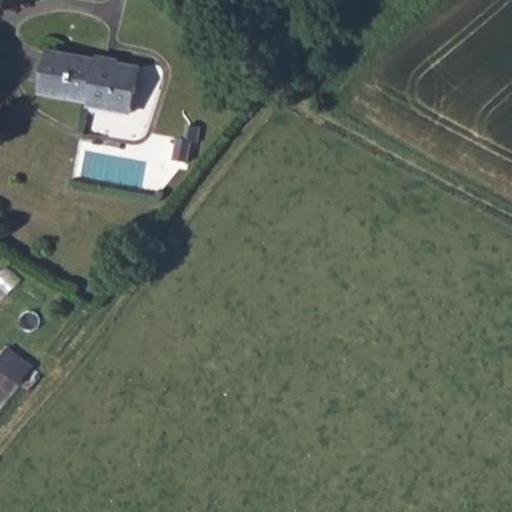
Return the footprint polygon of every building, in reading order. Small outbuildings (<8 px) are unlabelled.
[(173,0),(184,12),(196,4),(192,0),(173,0)] [(184,12),(196,26),(206,19),(196,4),(184,12)] [(47,73),(93,81),(91,100),(134,107),(141,60),(51,45),(47,73)] [(188,139),(195,141),(199,124),(187,121),(184,135),(176,134),(170,155),(184,159),(188,139)] [(9,343),(0,355),(0,366),(23,382),(37,363),(9,343)]
